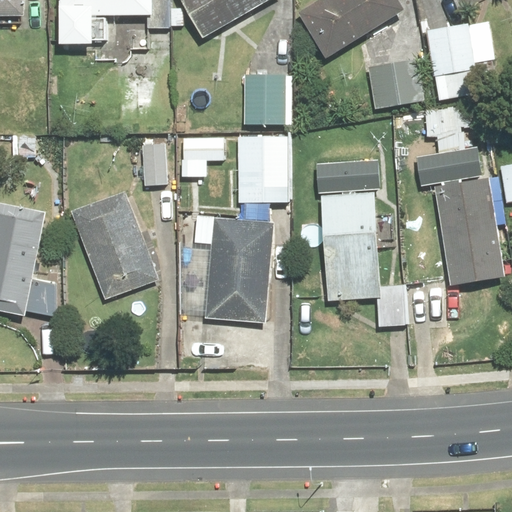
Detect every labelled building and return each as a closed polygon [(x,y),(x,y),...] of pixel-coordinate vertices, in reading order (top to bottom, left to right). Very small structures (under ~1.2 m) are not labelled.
[(31,0),(0,0),(0,16),(31,17),(31,0)] [(177,0),(62,0),(62,47),(103,47),(103,19),(148,19),(148,29),(177,29),(177,0)] [(186,0),(207,37),(276,0),(186,0)] [(408,0),(313,0),(299,8),(329,59),(414,10),(408,0)] [(498,20),(432,28),(441,100),(482,95),(478,65),(503,62),(498,20)] [(427,58),(370,65),(376,108),(432,101),(427,58)] [(300,71),(247,70),(247,125),(299,125),(300,71)] [(167,77),(121,77),(121,121),(166,121),(167,77)] [(295,134),(243,133),(241,203),(293,204),(295,134)] [(235,137),(188,136),(187,158),(234,159),(235,137)] [(146,140),(145,186),(174,187),(174,141),(146,140)] [(511,161),(502,163),(507,203),(511,202),(511,161)] [(499,178),(440,184),(451,287),(511,280),(499,178)] [(130,187),(74,209),(110,301),(166,279),(130,187)] [(387,191),(326,192),(329,300),(390,298),(387,191)] [(0,205),(0,311),(33,318),(34,311),(60,316),(68,278),(39,273),(50,215),(0,205)] [(280,221),(214,218),(209,324),(275,327),(280,221)]
